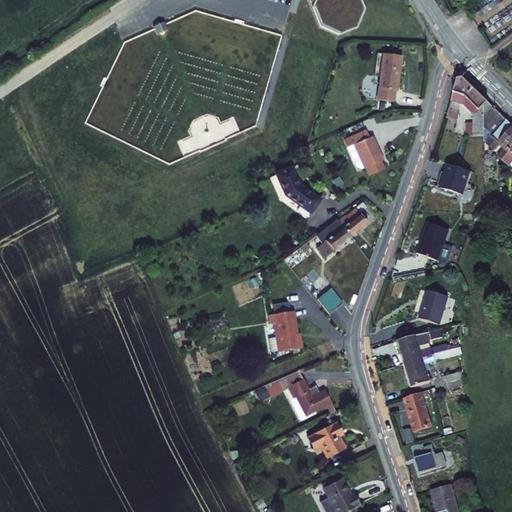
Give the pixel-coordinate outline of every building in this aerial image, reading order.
[(306,0),(313,22),(331,32),(350,26),(359,9),(356,0),(306,0)] [(163,22),(153,26),(155,31),(157,35),(167,30),(165,27),(163,22)] [(394,56),(370,53),(367,74),(374,75),(370,101),(388,104),(394,56)] [(481,107),(486,103),(463,79),(455,81),(449,103),(458,105),(461,105),(468,114),(471,114),(481,107)] [(446,110),(456,113),(458,105),(449,103),(446,110)] [(481,107),(481,112),(490,108),(486,103),(481,107)] [(481,107),(471,114),(472,124),(465,124),(465,136),(483,135),(481,112),(481,107)] [(481,112),(483,135),(484,143),(486,145),(486,148),(492,153),(498,145),(504,150),(508,154),(511,148),(511,131),(508,128),(490,108),(481,112)] [(453,122),(456,113),(446,110),(444,119),(453,122)] [(360,130),(340,138),(351,165),(352,167),(353,168),(355,168),(357,168),(358,168),(360,167),(360,168),(361,168),(364,176),(379,169),(376,161),(378,161),(367,136),(363,138),(360,130)] [(511,148),(508,154),(500,163),(504,167),(506,168),(511,160),(511,148)] [(497,160),(500,163),(508,154),(504,150),(498,157),(499,158),(497,160)] [(436,170),(431,185),(452,192),(460,169),(437,161),(434,170),(436,170)] [(285,167),(271,172),(279,193),(292,207),(287,211),(295,220),(311,205),(294,185),(285,167)] [(329,218),(343,237),(365,219),(352,202),(337,213),(335,213),(329,218)] [(329,218),(327,217),(310,230),(318,241),(309,247),(317,258),(343,237),(329,218)] [(423,218),(422,232),(426,232),(424,250),(444,252),(444,251),(453,252),(454,236),(445,236),(446,220),(423,218)] [(307,294),(319,308),(331,298),(319,283),(307,294)] [(422,324),(431,327),(442,300),(421,293),(410,320),(422,324)] [(295,348),(293,337),(289,338),(289,332),(286,310),(262,315),(263,324),(266,323),(269,337),(261,338),(263,353),(295,348)] [(413,334),(416,342),(426,338),(424,332),(413,334)] [(407,335),(390,340),(398,364),(433,353),(430,346),(415,351),(414,349),(413,349),(412,345),(413,345),(410,335),(407,335)] [(433,345),(430,346),(433,353),(450,348),(448,342),(433,346),(433,345)] [(433,353),(398,364),(407,388),(427,380),(419,361),(427,359),(429,361),(451,354),(450,348),(433,353)] [(263,393),(281,385),(297,377),(293,368),(258,384),(263,393)] [(433,376),(435,382),(453,374),(452,369),(433,376)] [(453,374),(435,382),(436,386),(455,379),(453,374)] [(302,386),(297,377),(281,385),(287,398),(291,396),(300,413),(326,400),(319,387),(313,390),(310,383),(302,386)] [(426,426),(425,420),(416,393),(398,399),(410,432),(426,426)] [(443,426),(449,425),(446,410),(440,411),(443,426)] [(336,445),(330,434),(328,429),(332,427),(328,421),(300,436),(303,443),(311,439),(313,444),(318,455),(336,445)] [(303,443),(305,448),(313,444),(311,439),(303,443)] [(428,442),(407,449),(415,473),(432,468),(428,456),(432,455),(428,442)] [(334,478),(315,488),(320,498),(312,502),(316,511),(339,511),(354,504),(349,493),(344,496),(334,478)] [(455,511),(447,485),(426,490),(432,510),(428,511),(455,511)]
